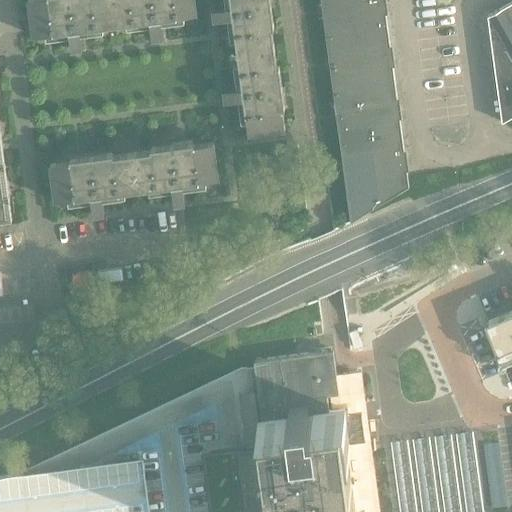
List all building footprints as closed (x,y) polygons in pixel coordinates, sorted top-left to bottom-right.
[(28,0),(33,36),(59,32),(59,30),(94,25),(94,27),(115,25),(112,0),(28,0)] [(112,0),(115,25),(137,22),(136,19),(175,14),(175,17),(197,14),(195,0),(112,0)] [(233,0),(238,30),(235,31),(238,52),(275,47),(272,28),(274,28),(270,0),(233,0)] [(384,0),(321,0),(323,11),(385,3),(384,0)] [(511,2),(488,16),(497,80),(502,122),(503,122),(511,116),(511,2)] [(385,3),(323,11),(326,37),(389,30),(385,3)] [(214,8),(215,20),(228,18),(226,7),(214,8)] [(151,25),(151,26),(153,38),(164,37),(162,24),(151,25)] [(389,30),(326,37),(330,63),(392,56),(389,30)] [(70,36),(72,49),(83,48),(81,35),(70,36)] [(275,47),(238,52),(241,73),(243,73),(246,92),(248,111),(246,112),(249,134),(286,129),(283,109),(285,109),(280,66),(277,66),(275,47)] [(392,56),(330,63),(333,89),(396,82),(392,56)] [(396,82),(333,89),(340,142),(402,134),(396,82)] [(237,88),(224,89),(226,100),(239,99),(237,88)] [(402,134),(340,142),(351,221),(351,223),(369,212),(410,187),(408,177),(402,134)] [(152,151),(132,153),(137,190),(159,187),(158,184),(177,182),(197,179),(197,182),(219,179),(214,142),(194,145),(194,143),(173,145),(151,148),(152,151)] [(71,159),(71,161),(51,164),(56,201),(81,197),(81,195),(116,190),(116,193),(137,190),(132,153),(113,156),(113,153),(71,159)] [(184,189),(173,191),(175,204),(186,202),(184,189)] [(105,213),(103,200),(92,201),(94,214),(105,213)] [(511,355),(511,311),(485,323),(490,334),(501,360),(511,355)] [(255,361),(256,367),(260,403),(328,394),(340,392),(334,353),(334,350),(299,355),(255,361)] [(242,368),(195,390),(211,511),(359,511),(360,511),(359,511),(357,511),(352,481),(355,481),(355,476),(352,477),(348,446),(351,446),(350,445),(351,445),(346,407),(345,407),(339,408),(331,409),(330,409),(328,394),(260,403),(256,367),(248,368),(247,368),(245,368),(243,368),(242,368)] [(0,479),(0,511),(151,511),(145,461),(19,477),(2,479),(0,479)]
